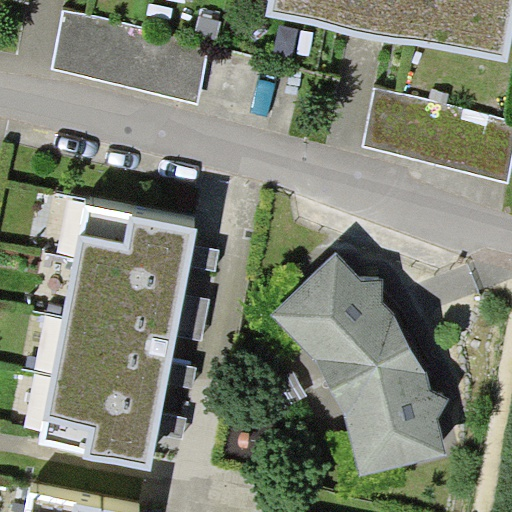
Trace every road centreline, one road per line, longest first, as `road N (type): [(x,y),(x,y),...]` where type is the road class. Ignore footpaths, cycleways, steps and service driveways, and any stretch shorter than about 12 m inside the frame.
road 1 (residential): [(511,242),(0,102)]
road 2 (track): [(475,511),(511,353)]
